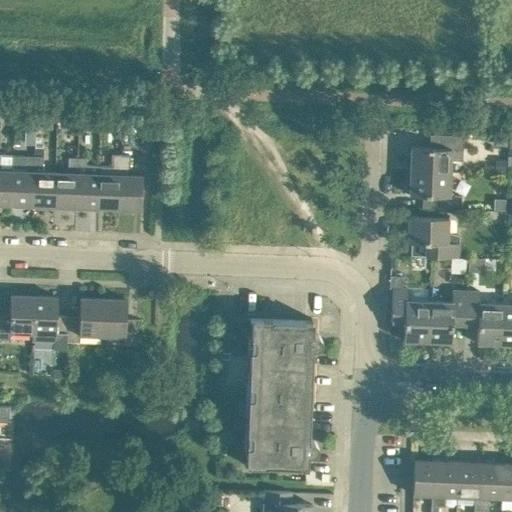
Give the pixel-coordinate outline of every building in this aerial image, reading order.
[(411,146),(410,170),(450,172),(451,160),(463,161),(464,135),(430,134),(429,147),(411,146)] [(0,203),(11,204),(12,170),(0,169),(0,158),(0,154),(0,203)] [(32,205),(34,155),(12,155),(12,170),(11,204),(32,205)] [(54,206),(55,171),(43,171),(43,156),(34,155),(32,205),(54,206)] [(75,206),(77,157),(68,157),(67,172),(55,171),(54,206),(75,206)] [(97,207),(99,165),(86,165),(87,157),(77,157),(75,206),(97,207)] [(118,208),(120,159),(112,158),(111,165),(99,165),(97,207),(118,208)] [(130,159),(120,159),(118,208),(141,209),(142,174),(129,174),(130,159)] [(449,195),(450,172),(410,170),(409,194),(428,195),(427,208),(461,210),(461,195),(449,195)] [(407,242),(411,242),(426,243),(425,256),(459,257),(460,235),(448,232),(448,218),(408,216),(407,242)] [(390,275),(389,288),(392,288),(391,321),(404,322),(403,340),(427,341),(429,301),(406,300),(407,288),(402,288),(402,276),(390,275)] [(465,324),(466,290),(452,290),(452,302),(429,301),(427,341),(451,342),(452,323),(465,324)] [(501,344),(502,304),(479,303),(480,291),(466,290),(465,324),(477,324),(476,343),(501,344)] [(32,332),(34,295),(10,294),(10,314),(0,313),(0,339),(9,339),(10,331),(32,332)] [(67,341),(68,316),(56,315),(57,296),(34,295),(32,332),(32,342),(53,342),(53,350),(67,350),(67,341)] [(102,335),(103,298),(80,297),(79,316),(68,316),(67,341),(79,342),(79,334),(102,335)] [(127,299),(103,298),(102,335),(124,336),(124,344),(136,344),(137,318),(126,318),(127,299)] [(511,304),(502,304),(501,344),(511,344),(511,304)] [(223,318),(222,328),(231,328),(231,318),(223,318)] [(301,439),(305,347),(314,348),(316,347),(318,346),(319,345),(320,344),(321,342),(321,341),(321,340),(321,339),(320,337),(319,335),(317,334),(316,334),(314,333),(312,333),(312,318),(311,318),(311,321),(250,318),(250,320),(252,320),(246,463),(244,463),(244,464),(305,467),(305,469),(306,469),(307,454),(310,454),(312,454),(314,454),(315,452),(317,450),(317,449),(318,448),(318,446),(317,445),(317,444),(316,443),(315,442),(314,441),(313,440),(311,440),(301,439)] [(435,495),(436,460),(414,459),(413,494),(431,495),(435,495)] [(444,506),(445,495),(456,496),(458,461),(436,460),(435,495),(431,495),(431,505),(439,506),(444,506)] [(478,497),(480,462),(458,461),(456,496),(474,497),(478,497)] [(488,511),(488,497),(500,498),(501,463),(480,462),(478,497),(474,497),(474,507),(482,507),(482,511),(488,511)] [(511,463),(501,463),(500,498),(511,498),(511,463)] [(291,503),(291,491),(263,490),(263,502),(275,503),(274,511),(311,511),(312,503),(291,503)]
